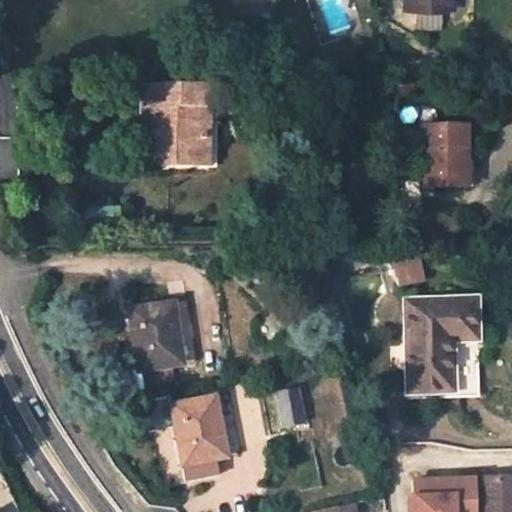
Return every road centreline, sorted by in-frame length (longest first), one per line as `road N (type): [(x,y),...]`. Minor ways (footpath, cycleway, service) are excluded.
road 1 (secondary): [(105,511),(42,418),(0,327)]
road 2 (secondary): [(0,385),(74,511)]
